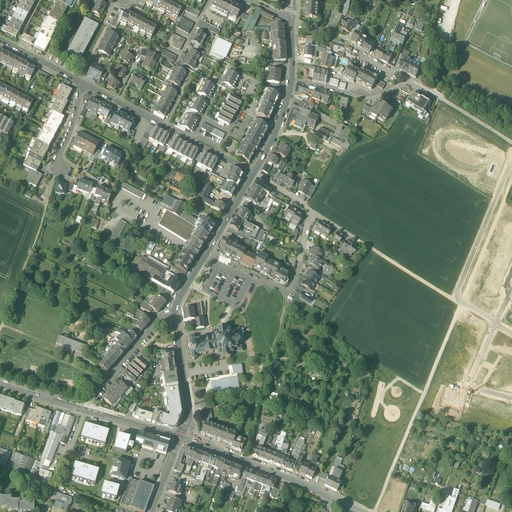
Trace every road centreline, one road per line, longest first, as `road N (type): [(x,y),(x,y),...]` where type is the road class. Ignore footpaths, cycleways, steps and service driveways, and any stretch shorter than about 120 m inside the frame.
road 1 (residential): [(81,82),(252,173)]
road 2 (tertiary): [(0,384),(180,438)]
road 3 (track): [(289,294),(247,463)]
road 4 (tertiary): [(199,445),(358,511)]
road 5 (residential): [(291,78),(363,98),(407,80)]
road 6 (residential): [(407,80),(511,143)]
road 7 (residential): [(311,211),(289,294),(256,283)]
